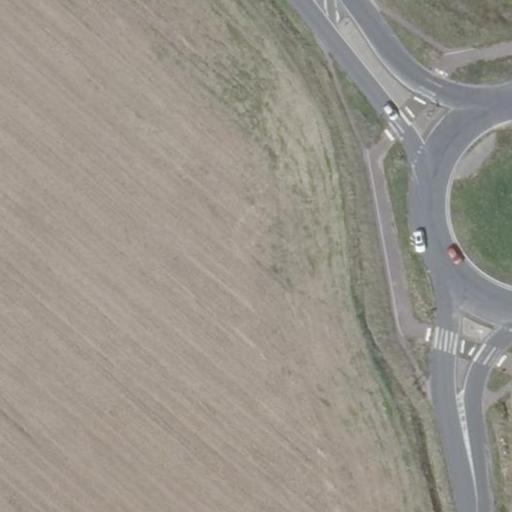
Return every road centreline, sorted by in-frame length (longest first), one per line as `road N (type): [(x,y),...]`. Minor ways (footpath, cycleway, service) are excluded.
road 1 (secondary): [(445,262),(441,396),(476,500)]
road 2 (primary): [(303,0),(400,123),(428,200)]
road 3 (primary): [(495,107),(411,76),(352,0)]
road 4 (secondary): [(476,500),(474,389),(487,355),(511,332)]
road 5 (primary): [(495,107),(449,140),(428,200)]
